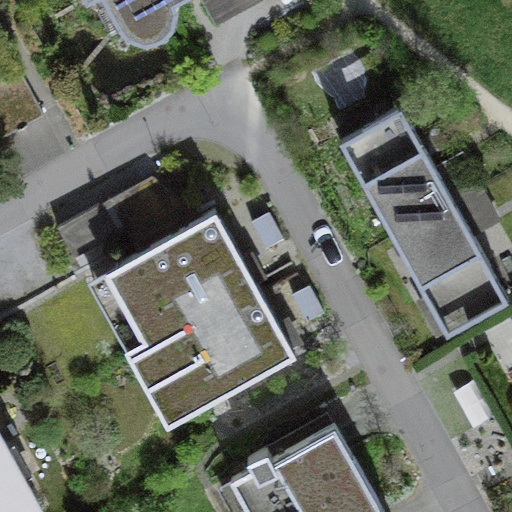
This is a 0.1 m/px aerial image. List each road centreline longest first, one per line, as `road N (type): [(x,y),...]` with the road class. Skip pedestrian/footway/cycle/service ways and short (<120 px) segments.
road 1 (residential): [(465,511),(241,101),(0,230)]
road 2 (track): [(363,0),(511,123)]
